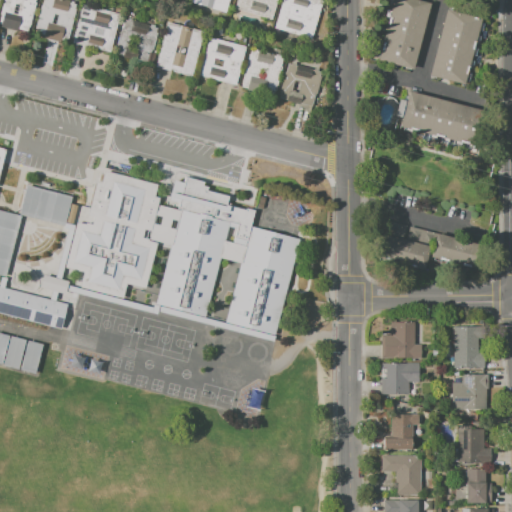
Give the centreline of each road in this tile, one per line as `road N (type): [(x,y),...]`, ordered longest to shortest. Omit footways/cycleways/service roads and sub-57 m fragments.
road 1 (residential): [(348,0),(351,511)]
road 2 (residential): [(349,165),(0,72)]
road 3 (residential): [(511,294),(350,295)]
